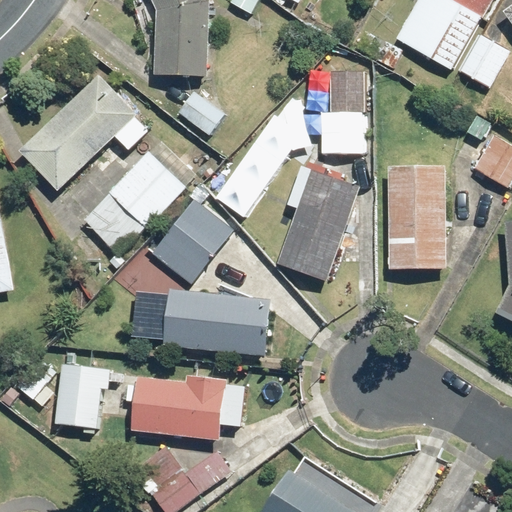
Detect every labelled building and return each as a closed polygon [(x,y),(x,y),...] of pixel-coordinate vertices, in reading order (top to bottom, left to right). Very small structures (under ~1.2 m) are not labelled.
[(159,78),(206,80),(209,3),(207,0),(153,0),(161,17),(159,78)] [(231,0),(229,4),(250,19),(263,0),(231,0)] [(482,18),(448,0),(421,0),(397,44),(451,73),(482,18)] [(406,55),(370,36),(360,55),(397,73),(406,55)] [(511,55),(483,39),(463,73),(493,90),(511,57),(511,55)] [(366,74),(333,74),(333,114),(366,114),(366,74)] [(20,154),(57,194),(138,120),(101,81),(20,154)] [(226,115),(194,94),(178,118),(209,139),(226,115)] [(475,164),(508,185),(511,179),(511,145),(494,134),(475,164)] [(113,195),(145,227),(182,191),(150,158),(113,195)] [(444,169),(388,171),(390,272),(446,271),(444,169)] [(326,284),(360,190),(312,173),(278,267),(326,284)] [(0,297),(11,296),(2,243),(7,242),(0,195),(0,297)] [(160,253),(193,281),(232,235),(198,207),(160,253)] [(498,320),(511,326),(511,226),(503,228),(509,295),(498,320)] [(172,294),(165,347),(262,359),(269,306),(172,294)] [(165,338),(168,307),(140,305),(137,335),(165,338)] [(32,403),(57,375),(40,360),(15,387),(32,403)] [(121,379),(64,370),(54,430),(112,439),(121,379)] [(140,379),(133,436),(220,447),(228,390),(140,379)] [(164,450),(135,473),(165,511),(176,511),(199,494),(164,450)] [(355,511),(289,473),(266,511),(355,511)]
